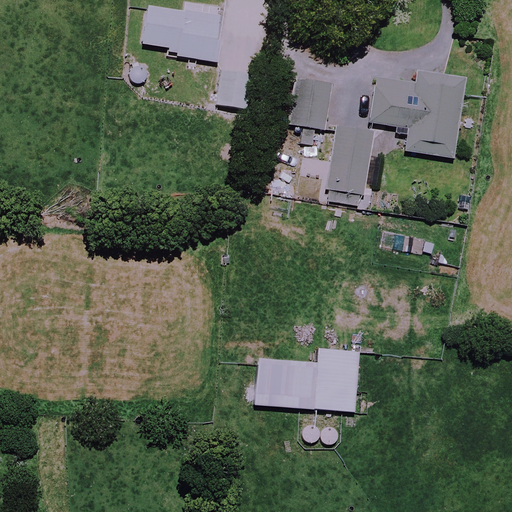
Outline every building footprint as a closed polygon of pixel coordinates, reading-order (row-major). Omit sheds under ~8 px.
[(452,160),(464,79),(416,72),(414,85),(375,79),(369,123),(407,129),(404,153),(452,160)] [(331,84),(294,79),(287,125),(324,131),(331,84)] [(372,131),(335,126),(326,191),(362,196),(372,131)] [(257,361),(254,406),(353,413),(357,354),(317,351),(316,365),(257,361)] [(337,431),(298,426),(296,443),(335,448),(337,431)]
